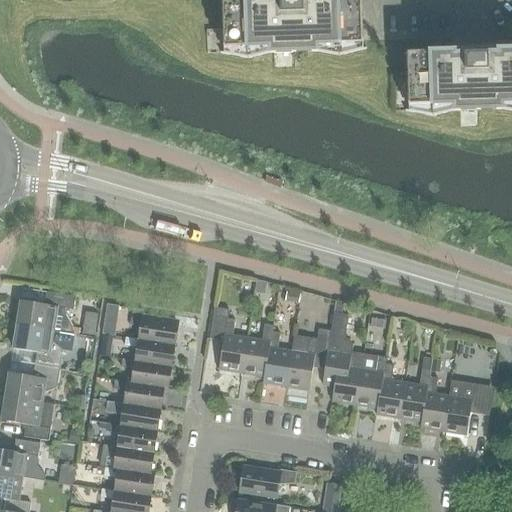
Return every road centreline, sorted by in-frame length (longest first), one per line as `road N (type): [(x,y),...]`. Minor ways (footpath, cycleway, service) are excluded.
road 1 (secondary): [(493,299),(326,241),(2,148)]
road 2 (secondary): [(2,186),(91,196),(493,299)]
road 3 (residential): [(196,511),(208,434),(442,472),(436,511)]
